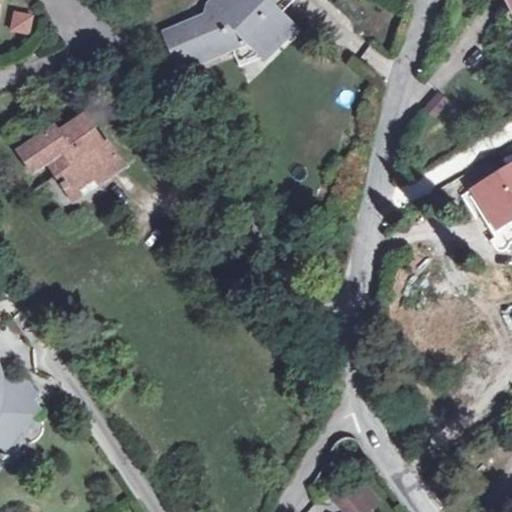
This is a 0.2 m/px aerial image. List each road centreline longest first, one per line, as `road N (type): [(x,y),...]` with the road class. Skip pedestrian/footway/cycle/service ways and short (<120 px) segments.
road 1 (tertiary): [(426,0),(378,208),(359,350),(367,400)]
road 2 (unknown): [(58,361),(159,511)]
road 3 (unclassified): [(290,511),(340,423),(367,400)]
road 4 (tertiary): [(367,400),(436,511)]
